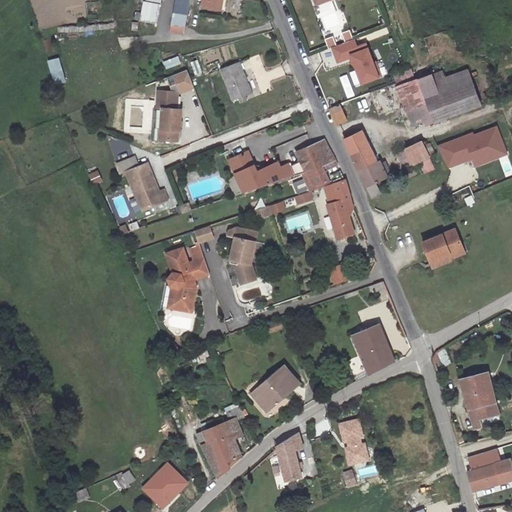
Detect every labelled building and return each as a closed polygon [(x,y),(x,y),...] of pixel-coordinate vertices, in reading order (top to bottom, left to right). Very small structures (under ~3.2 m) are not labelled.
[(145,0),(145,2),(144,2),(140,21),(156,24),(160,5),(159,5),(160,0),(145,0)] [(189,0),(175,0),(170,31),(183,34),(189,0)] [(201,0),(201,5),(223,9),(224,0),(201,0)] [(115,32),(114,23),(90,25),(90,34),(115,32)] [(337,46),(333,37),(326,40),(330,49),(333,48),(339,61),(353,56),(363,82),(378,76),(368,50),(358,54),(349,31),(341,34),(345,43),(337,46)] [(54,82),(66,80),(61,57),(49,59),(54,82)] [(166,67),(181,63),(179,58),(165,62),(166,67)] [(191,61),(194,74),(202,73),(199,59),(191,61)] [(174,73),(180,93),(195,89),(190,69),(174,73)] [(415,80),(430,123),(431,125),(481,108),(468,71),(433,83),(430,75),(415,80)] [(250,72),(229,80),(241,111),(247,109),(249,113),(256,110),(254,106),(261,103),(250,72)] [(340,77),(348,99),(355,96),(347,75),(340,77)] [(430,123),(415,80),(395,88),(409,127),(421,123),(422,126),(430,123)] [(178,95),(158,93),(155,111),(160,112),(158,128),(156,128),(154,139),(175,142),(177,131),(179,131),(181,111),(176,110),(178,95)] [(340,105),(330,109),(336,125),(346,121),(340,105)] [(155,111),(153,110),(150,139),(154,139),(156,128),(158,128),(160,112),(155,111)] [(474,130),(441,143),(449,162),(472,154),(477,166),(485,163),(483,158),(499,152),(497,146),(505,143),(498,124),(475,133),(474,130)] [(344,139),(372,198),(380,194),(375,182),(391,175),(385,161),(378,164),(362,131),(344,139)] [(314,166),(305,169),(311,186),(327,179),(323,171),(336,165),(323,139),(306,146),(314,166)] [(419,174),(433,167),(420,141),(393,153),(401,169),(414,164),(419,174)] [(483,158),(485,163),(509,154),(505,143),(497,146),(499,152),(483,158)] [(297,172),(305,169),(314,166),(306,146),(296,150),(299,159),(289,163),(288,161),(279,164),(276,159),(257,167),(252,157),(233,165),(239,180),(243,190),(244,193),(297,172)] [(473,156),(472,154),(449,162),(450,165),(473,156)] [(99,158),(91,161),(95,170),(96,171),(103,168),(99,158)] [(135,158),(123,163),(141,209),(161,201),(158,193),(146,163),(138,166),(135,158)] [(311,186),(305,169),(297,172),(304,189),(311,186)] [(342,179),(339,171),(328,175),(331,182),(342,179)] [(243,190),(239,180),(231,184),(235,194),(243,190)] [(346,213),(352,210),(342,180),(331,184),(335,203),(325,206),(333,240),(338,239),(339,244),(352,239),(346,213)] [(158,193),(161,201),(167,199),(163,191),(158,193)] [(465,198),(468,206),(476,202),(472,195),(465,198)] [(285,202),(260,206),(262,215),(287,210),(285,202)] [(118,217),(120,224),(125,222),(130,221),(128,216),(126,215),(118,217)] [(133,240),(125,222),(120,224),(119,224),(125,239),(127,242),(133,240)] [(213,239),(209,226),(195,231),(199,243),(213,239)] [(230,263),(236,265),(236,269),(240,284),(255,280),(251,263),(257,234),(238,229),(230,263)] [(424,245),(434,264),(451,255),(453,258),(466,252),(456,230),(424,245)] [(208,275),(204,260),(188,264),(183,248),(166,253),(171,272),(165,277),(165,283),(167,287),(171,288),(167,307),(189,312),(196,289),(193,279),(208,275)] [(434,264),(436,269),(454,260),(453,258),(451,255),(434,264)] [(352,278),(348,264),(334,268),(338,282),(352,278)] [(269,323),(271,331),(285,329),(283,320),(269,323)] [(351,334),(365,379),(393,365),(378,324),(376,325),(375,321),(361,326),(363,330),(351,334)] [(282,366),(252,393),(271,413),(299,386),(282,366)] [(488,371),(461,378),(473,429),(485,426),(483,419),(500,415),(488,371)] [(216,480),(233,463),(231,459),(239,455),(232,440),(240,436),(234,421),(241,418),(237,407),(227,411),(230,419),(223,422),(220,417),(211,420),(214,426),(202,431),(207,442),(202,445),(216,480)] [(339,425),(348,464),(368,460),(358,420),(339,425)] [(292,437),(295,450),(303,447),(299,433),(292,437)] [(275,446),(285,481),(301,478),(295,450),(292,437),(275,446)] [(472,471),(502,462),(498,450),(469,459),(472,471)] [(472,471),(467,472),(472,491),(511,479),(511,464),(511,460),(502,462),(472,471)] [(165,463),(157,471),(154,468),(145,478),(147,481),(140,488),(161,508),(185,483),(165,463)] [(353,468),(342,472),(347,488),(358,485),(353,468)] [(125,474),(129,483),(135,480),(132,472),(125,474)]
